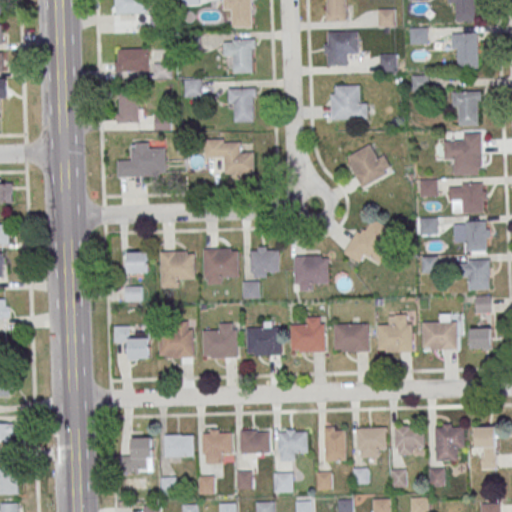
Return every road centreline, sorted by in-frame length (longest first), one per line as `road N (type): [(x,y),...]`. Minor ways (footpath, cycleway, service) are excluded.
road 1 (residential): [(511,387),(70,401)]
road 2 (residential): [(63,217),(266,211),(282,204),(293,179),(286,0)]
road 3 (secondary): [(74,507),(63,217)]
road 4 (secondary): [(63,217),(55,0)]
